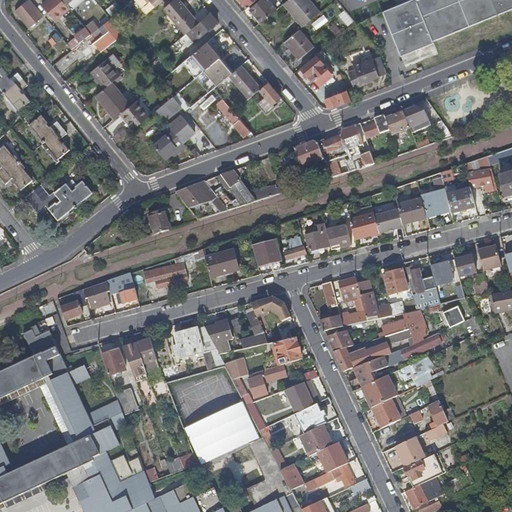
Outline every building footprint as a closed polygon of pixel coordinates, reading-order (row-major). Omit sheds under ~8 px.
[(70,8),(63,0),(50,0),(43,5),(56,21),(71,10),(70,8)] [(73,12),(87,0),(74,0),(76,2),(70,8),(71,10),(73,12)] [(175,0),(165,9),(187,35),(200,24),(179,0),(175,0)] [(240,0),(248,8),(257,0),(240,0)] [(261,0),(251,9),(262,23),(277,10),(268,0),(261,0)] [(303,27),(321,12),(310,0),(288,0),(284,4),(303,27)] [(432,42),(511,9),(511,0),(416,0),(415,0),(411,0),(382,12),(401,57),(433,43),(432,42)] [(113,16),(121,9),(116,3),(108,10),(113,16)] [(34,34),(49,22),(34,4),(20,16),(34,34)] [(344,9),(337,14),(346,26),(353,21),(344,9)] [(188,48),(218,23),(212,15),(211,14),(200,24),(187,35),(181,39),(188,48)] [(102,52),(121,37),(109,21),(99,29),(102,33),(104,35),(91,46),(94,50),(98,47),(102,52)] [(85,27),(91,35),(95,32),(89,24),(85,27)] [(342,34),(335,25),(330,29),(338,37),(342,34)] [(61,49),(67,44),(53,27),(47,32),(53,39),(49,42),(54,48),(57,45),(61,49)] [(299,31),(284,43),(298,59),(312,47),(299,31)] [(68,46),(72,51),(82,42),(78,38),(68,46)] [(193,55),(206,71),(221,58),(208,43),(193,55)] [(144,56),(151,65),(156,60),(149,51),(144,56)] [(325,54),(322,51),(316,56),(317,57),(302,69),(313,82),(327,69),(319,59),(325,54)] [(121,76),(126,72),(113,55),(107,59),(121,76)] [(373,80),(380,77),(376,68),(372,57),(353,64),(355,71),(349,73),(355,89),(371,83),(370,81),(373,80)] [(206,71),(219,86),(230,77),(234,74),(221,58),(206,71)] [(104,89),(111,83),(121,76),(107,59),(91,72),(104,89)] [(380,77),(386,75),(383,65),(376,68),(380,77)] [(249,99),(260,90),(262,89),(242,66),(234,74),(230,77),(249,99)] [(0,93),(3,97),(23,81),(18,75),(10,81),(7,77),(8,76),(3,69),(0,70),(0,93)] [(23,81),(3,97),(7,103),(9,102),(18,113),(31,103),(25,96),(23,97),(20,93),(27,87),(23,81)] [(113,95),(117,91),(111,83),(104,89),(95,96),(102,104),(113,95)] [(273,105),(281,98),(271,85),(269,83),(262,89),(260,90),(266,97),(258,104),(267,115),(276,108),(273,105)] [(345,89),(320,95),(323,106),(347,100),(345,89)] [(120,115),(130,107),(117,91),(113,95),(102,104),(104,107),(114,119),(120,115)] [(245,137),(251,132),(236,115),(234,112),(220,95),(215,99),(219,103),(217,105),(245,137)] [(167,119),(181,107),(174,97),(156,111),(171,129),(179,140),(192,130),(179,114),(170,122),(167,119)] [(133,131),(149,117),(137,101),(130,107),(120,115),(133,131)] [(234,112),(236,115),(246,108),(243,105),(234,112)] [(102,108),(112,121),(114,119),(104,107),(102,108)] [(410,129),(424,124),(420,114),(418,114),(416,110),(414,109),(404,113),(410,129)] [(382,139),(410,129),(404,113),(386,120),(384,116),(374,120),(376,124),(362,129),(366,140),(380,134),(382,139)] [(37,140),(42,146),(62,130),(57,124),(49,130),(46,126),(48,125),(42,117),(29,127),(39,138),(37,140)] [(410,129),(412,134),(426,129),(424,124),(410,129)] [(331,178),(341,175),(335,160),(347,156),(346,151),(362,145),(356,127),(342,132),(341,137),(323,143),(330,162),(325,164),(326,165),(331,178)] [(113,138),(117,143),(130,133),(126,128),(113,138)] [(179,151),(185,146),(179,140),(171,129),(152,144),(165,161),(175,154),(176,155),(180,152),(179,151)] [(62,130),(42,146),(47,152),(48,150),(58,161),(70,152),(63,144),(62,145),(59,142),(66,135),(62,130)] [(326,165),(325,164),(318,144),(315,142),(294,150),(302,169),(320,162),(322,167),(326,165)] [(0,170),(0,178),(1,180),(21,163),(16,157),(14,159),(5,147),(0,151),(0,164),(1,164),(3,168),(0,170)] [(488,157),(490,167),(511,158),(511,148),(508,150),(488,157)] [(195,160),(198,158),(192,151),(190,152),(195,160)] [(349,173),(374,165),(370,153),(362,156),(364,161),(347,166),(349,173)] [(274,162),(282,184),(286,182),(289,182),(286,174),(289,173),(286,166),(288,165),(291,164),(294,163),(291,155),(274,162)] [(470,189),(495,184),(490,167),(488,157),(464,165),(470,189)] [(21,163),(1,180),(6,185),(13,179),(16,183),(15,184),(21,192),(33,182),(24,171),(25,169),(21,163)] [(451,177),(449,170),(441,173),(442,178),(442,179),(451,177)] [(233,173),(218,178),(221,182),(224,181),(228,187),(243,206),(258,201),(252,194),(243,181),(241,183),(233,173)] [(511,173),(499,177),(505,197),(511,195),(511,173)] [(301,188),(308,186),(304,176),(299,178),(298,178),(301,188)] [(451,211),(446,195),(442,179),(442,178),(434,180),(437,192),(421,196),(422,198),(427,217),(451,211)] [(216,179),(206,183),(211,189),(219,182),(216,179)] [(66,186),(61,191),(76,210),(77,211),(83,206),(81,204),(92,195),(83,183),(75,189),(76,191),(72,194),(66,186)] [(206,183),(176,194),(193,214),(197,219),(206,215),(207,218),(229,211),(218,197),(211,189),(206,183)] [(448,195),(457,192),(456,185),(446,187),(448,195)] [(277,186),(252,194),(258,201),(261,200),(285,193),(283,189),(279,190),(277,186)] [(39,189),(26,200),(37,213),(46,205),(50,210),(48,211),(58,223),(69,214),(71,216),(77,211),(76,210),(61,191),(55,196),(56,197),(51,202),(39,189)] [(461,212),(475,208),(470,189),(457,192),(448,195),(446,195),(451,211),(452,214),(452,215),(461,212)] [(224,193),(218,197),(229,211),(237,208),(233,204),(224,193)] [(417,221),(427,219),(427,217),(422,198),(398,204),(398,208),(403,223),(416,219),(417,221)] [(341,220),(349,217),(345,205),(337,208),(341,220)] [(379,234),(404,227),(403,223),(398,208),(374,214),(379,234)] [(155,214),(169,231),(171,230),(164,211),(157,214),(155,214)] [(427,219),(428,220),(452,214),(451,211),(427,217),(427,219)] [(149,217),(155,235),(169,231),(155,214),(149,217)] [(197,219),(193,214),(184,218),(186,225),(198,221),(197,219)] [(355,241),(379,234),(374,214),(350,221),(355,241)] [(331,247),(327,232),(325,224),(318,225),(320,232),(306,237),(310,252),(331,247)] [(331,247),(332,249),(339,247),(340,250),(344,249),(343,246),(352,243),(347,226),(346,226),(345,224),(338,226),(339,228),(327,232),(331,247)] [(259,269),(283,262),(281,254),(277,240),(253,247),(259,269)] [(488,245),(477,248),(484,272),(503,267),(497,246),(491,247),(489,248),(488,245)] [(283,262),(307,255),(305,248),(281,254),(283,262)] [(204,256),(203,251),(181,258),(181,260),(182,263),(204,256)] [(234,252),(229,253),(234,272),(239,271),(234,252)] [(234,272),(229,253),(205,259),(210,279),(230,273),(234,272)] [(472,256),(455,260),(460,277),(477,273),(472,256)] [(187,282),(182,264),(176,266),(151,273),(154,283),(156,290),(166,288),(167,291),(176,289),(175,285),(187,282)] [(450,265),(432,270),(435,282),(436,286),(454,281),(450,265)] [(410,291),(404,268),(384,273),(389,296),(410,291)] [(414,279),(409,281),(414,304),(430,300),(439,298),(437,289),(425,292),(423,284),(419,270),(409,273),(410,276),(412,275),(414,279)] [(147,285),(154,283),(151,273),(144,275),(147,285)] [(230,273),(210,279),(211,282),(231,277),(230,273)] [(108,282),(110,292),(114,305),(121,303),(119,294),(135,290),(131,275),(108,282)] [(358,284),(357,279),(340,283),(345,306),(348,306),(347,302),(352,301),(349,293),(360,291),(358,284)] [(465,298),(489,293),(486,279),(471,283),(473,290),(471,290),(472,292),(464,294),(465,298)] [(362,299),(365,312),(368,321),(392,315),(389,304),(376,307),(369,281),(358,284),(360,291),(362,299)] [(90,288),(84,291),(86,299),(89,298),(92,309),(111,304),(108,293),(110,292),(108,282),(103,284),(105,294),(101,295),(100,291),(94,293),(95,297),(93,297),(90,288)] [(435,282),(423,284),(425,292),(437,289),(436,286),(435,282)] [(332,283),(324,285),(330,308),(331,308),(334,319),(320,322),(325,331),(344,327),(341,317),(332,283)] [(116,314),(124,312),(122,305),(138,301),(135,290),(119,294),(121,303),(114,305),(116,314)] [(511,290),(492,294),(496,313),(511,309),(511,290)] [(79,301),(61,308),(66,320),(68,319),(79,315),(83,313),(82,310),(89,308),(86,299),(84,291),(76,294),(79,301)] [(352,301),(362,299),(360,291),(349,293),(352,301)] [(464,294),(463,291),(456,293),(457,300),(465,298),(464,294)] [(276,297),(251,304),(257,316),(258,317),(271,311),(280,316),(283,324),(292,320),(283,301),(276,297)] [(471,319),(475,317),(467,299),(463,300),(471,319)] [(430,300),(414,304),(416,311),(431,307),(430,300)] [(391,305),(393,316),(403,314),(406,313),(403,302),(391,305)] [(52,304),(39,307),(41,314),(54,311),(52,304)] [(444,314),(451,329),(465,322),(458,307),(444,314)] [(365,312),(341,317),(344,327),(368,322),(368,321),(365,312)] [(406,321),(410,329),(416,344),(424,340),(422,334),(424,333),(422,328),(417,317),(415,312),(404,315),(406,321)] [(255,313),(248,316),(257,337),(241,342),(245,349),(268,344),(266,334),(263,329),(258,317),(257,316),(255,313)] [(473,330),(476,335),(482,332),(475,317),(471,319),(469,320),(472,326),(473,330)] [(239,319),(232,322),(238,334),(244,332),(239,319)] [(379,334),(380,338),(410,329),(406,321),(383,328),(384,332),(379,334)] [(217,326),(205,329),(219,354),(229,351),(227,342),(232,340),(227,323),(217,326)] [(32,331),(35,337),(40,335),(36,326),(31,328),(32,331)] [(205,329),(204,327),(175,335),(176,337),(172,338),(176,353),(179,352),(181,358),(203,352),(205,359),(219,355),(219,354),(205,329)] [(410,329),(380,338),(381,341),(383,343),(387,342),(388,341),(389,344),(408,338),(410,346),(416,344),(410,329)] [(303,511),(302,510),(299,505),(292,508),(286,496),(293,493),(292,491),(281,471),(271,451),(263,437),(249,444),(266,480),(248,489),(256,508),(258,511),(242,511),(238,501),(224,508),(215,487),(194,497),(189,485),(157,499),(150,483),(149,480),(145,471),(120,482),(107,452),(120,446),(114,432),(129,425),(119,400),(89,414),(76,385),(91,378),(85,365),(68,373),(49,331),(40,335),(35,337),(36,341),(28,344),(34,357),(14,367),(3,372),(0,373),(0,399),(45,379),(47,383),(52,381),(59,396),(63,395),(77,426),(74,427),(81,443),(76,445),(69,449),(8,476),(6,471),(13,467),(1,441),(0,441),(0,510),(5,508),(6,508),(4,503),(60,478),(84,466),(90,480),(84,483),(89,496),(79,501),(83,511),(303,511)] [(24,334),(28,344),(36,341),(35,337),(32,331),(24,334)] [(349,331),(328,337),(335,352),(346,348),(356,345),(349,331)] [(138,334),(134,335),(137,344),(147,372),(159,368),(151,340),(141,343),(138,334)] [(358,379),(349,383),(354,392),(380,380),(377,371),(388,367),(388,366),(411,356),(411,355),(427,348),(428,349),(441,343),(438,334),(424,340),(416,344),(410,346),(393,353),(354,368),(356,373),(358,379)] [(284,365),(302,360),(296,338),(291,339),(274,345),(274,343),(271,344),(272,347),(275,346),(280,366),(284,365)] [(346,348),(335,352),(344,372),(350,370),(354,368),(393,353),(389,344),(388,341),(387,342),(387,345),(382,346),(350,358),(346,348)] [(0,365),(3,372),(14,367),(3,343),(0,344),(0,365)] [(137,344),(124,349),(137,383),(149,378),(147,372),(137,344)] [(278,367),(280,366),(275,346),(272,347),(278,367)] [(119,351),(102,355),(110,375),(126,370),(119,351)] [(219,355),(205,359),(209,371),(226,367),(225,365),(219,355)] [(226,367),(233,380),(249,375),(244,358),(225,365),(226,367)] [(419,367),(426,383),(427,382),(431,380),(424,364),(419,367)] [(287,377),(284,365),(280,366),(278,367),(267,370),(252,375),(254,380),(249,381),(255,399),(269,394),(265,384),(287,377)] [(306,383),(309,382),(314,380),(312,374),(311,372),(303,376),(306,383)] [(247,406),(253,403),(255,403),(250,394),(249,394),(240,378),(233,380),(247,406)] [(45,379),(0,399),(0,405),(41,387),(47,384),(47,383),(45,379)] [(380,380),(354,392),(358,403),(367,398),(372,409),(391,399),(382,379),(380,380)] [(431,380),(427,382),(436,403),(440,401),(431,380)] [(52,381),(47,383),(47,384),(49,386),(51,391),(64,418),(70,432),(76,445),(81,443),(74,427),(77,426),(63,395),(59,396),(52,381)] [(306,409),(318,403),(309,382),(306,383),(293,388),(298,402),(300,406),(297,407),(293,409),(295,415),(306,409)] [(47,384),(41,387),(69,449),(76,445),(70,432),(64,418),(51,391),(49,386),(47,384)] [(399,413),(402,419),(407,417),(397,397),(392,399),(399,413)] [(320,407),(331,402),(329,399),(318,403),(320,407)] [(391,399),(372,409),(382,429),(402,419),(399,413),(392,399),(391,399)] [(438,427),(444,424),(448,422),(440,401),(436,403),(430,406),(438,427)] [(242,402),(182,425),(196,463),(256,440),(242,402)] [(311,411),(320,407),(318,403),(306,409),(311,422),(315,421),(311,411)] [(248,409),(253,418),(259,415),(254,406),(248,409)] [(327,423),(320,407),(311,411),(315,421),(318,427),(327,423)] [(304,435),(318,428),(318,427),(315,421),(311,422),(306,409),(295,415),(294,415),(304,435)] [(420,411),(411,415),(416,424),(425,419),(420,411)] [(253,418),(260,431),(265,429),(262,422),(263,421),(259,415),(253,418)] [(438,427),(426,433),(431,442),(449,433),(444,424),(438,427)] [(263,437),(271,451),(277,448),(280,447),(270,426),(265,429),(260,431),(263,437)] [(318,453),(334,446),(330,439),(327,440),(321,427),(318,428),(304,435),(301,437),(310,457),(318,453)] [(416,437),(396,447),(406,467),(426,458),(416,437)] [(346,465),(348,464),(338,444),(334,446),(318,453),(328,474),(346,465)] [(271,451),(281,471),(287,468),(277,448),(271,451)] [(466,464),(473,460),(470,453),(459,458),(462,465),(466,464)] [(179,471),(179,472),(197,465),(193,454),(180,459),(185,469),(179,471)] [(415,488),(419,486),(445,474),(436,455),(405,469),(409,477),(411,476),(414,481),(412,482),(415,488)] [(180,457),(167,462),(172,475),(179,472),(179,471),(185,469),(180,459),(180,457)] [(469,471),(466,464),(462,465),(459,467),(462,475),(469,471)] [(355,483),(346,465),(328,474),(315,480),(318,486),(338,477),(340,481),(344,480),(347,487),(355,483)] [(149,480),(150,483),(160,479),(156,467),(146,471),(149,480)] [(281,471),(292,491),(305,485),(303,481),(299,483),(290,467),(287,468),(281,471)] [(62,483),(60,478),(4,503),(6,508),(7,509),(62,483)] [(312,489),(318,486),(315,480),(309,483),(312,489)] [(354,496),(371,488),(367,480),(350,488),(354,496)] [(415,488),(406,492),(414,509),(427,502),(426,500),(428,498),(425,490),(422,491),(419,486),(415,488)] [(303,511),(334,511),(330,504),(332,504),(329,498),(302,510),(303,511)] [(440,501),(419,511),(432,511),(442,507),(440,501)]
